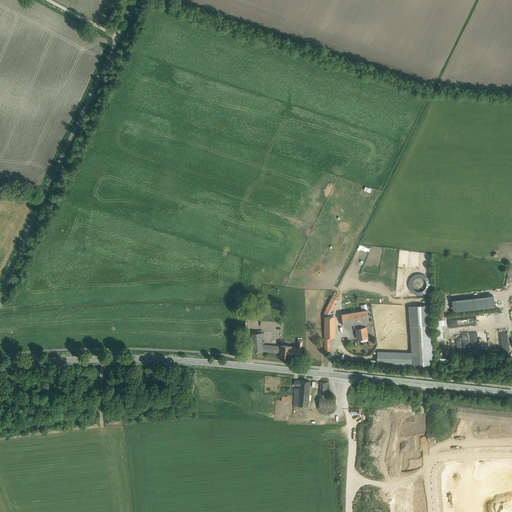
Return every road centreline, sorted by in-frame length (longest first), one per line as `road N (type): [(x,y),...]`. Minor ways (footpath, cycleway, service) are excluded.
road 1 (tertiary): [(0,365),(193,361),(511,394)]
road 2 (unknown): [(63,155),(233,167),(236,226),(304,252),(325,290)]
road 3 (track): [(0,291),(135,0)]
